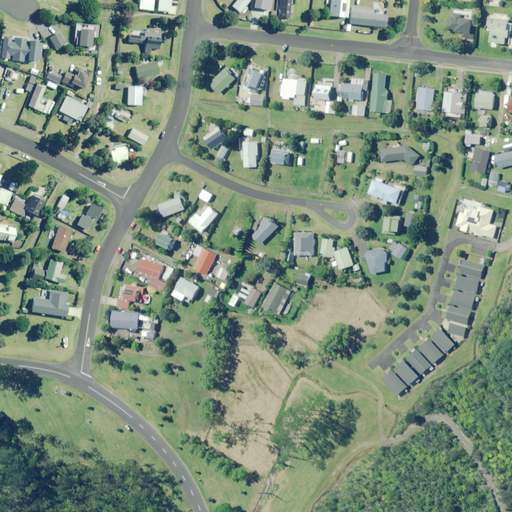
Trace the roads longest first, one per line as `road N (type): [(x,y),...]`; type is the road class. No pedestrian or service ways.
road 1 (residential): [(191,30),(408,53)]
road 2 (residential): [(511,239),(493,246),(452,240),(429,316),(372,365)]
road 3 (residential): [(130,204),(93,288),(76,380)]
road 4 (tertiary): [(76,380),(156,441),(200,511)]
road 5 (residential): [(164,149),(235,187),(311,202)]
road 6 (residential): [(0,135),(130,204)]
road 7 (residential): [(191,30),(164,149)]
